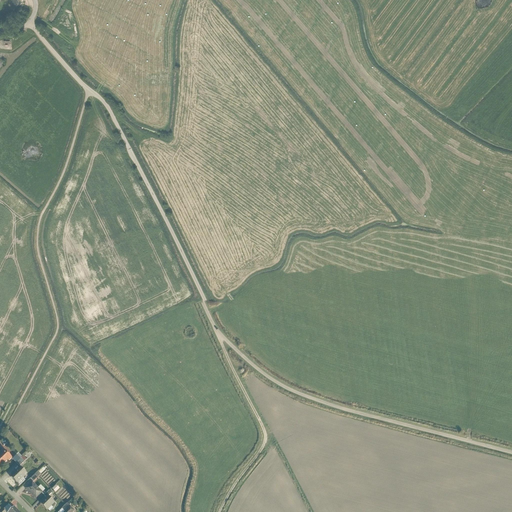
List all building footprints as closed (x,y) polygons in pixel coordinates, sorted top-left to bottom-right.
[(13,458),(3,448),(0,451),(0,464),(3,467),(13,458)] [(19,467),(25,461),(22,457),(20,459),(15,463),(19,467)] [(18,488),(25,481),(22,478),(25,475),(19,469),(9,479),(18,488)] [(41,493),(31,483),(24,490),(34,500),(41,493)] [(57,493),(62,488),(58,484),(53,489),(57,493)] [(45,511),(54,503),(47,496),(45,498),(38,505),(45,511)]
